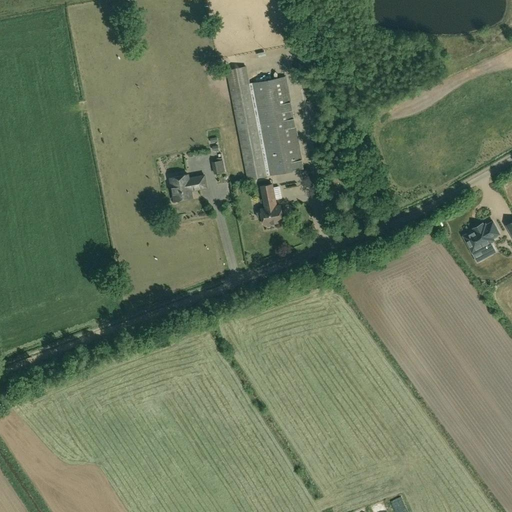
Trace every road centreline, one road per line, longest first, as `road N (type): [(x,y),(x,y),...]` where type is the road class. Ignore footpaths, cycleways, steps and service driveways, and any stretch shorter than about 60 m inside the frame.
road 1 (unclassified): [(221,288),(419,212),(511,160)]
road 2 (track): [(0,371),(221,288)]
